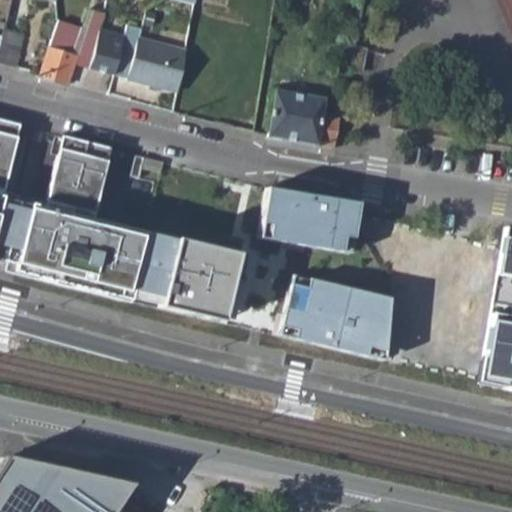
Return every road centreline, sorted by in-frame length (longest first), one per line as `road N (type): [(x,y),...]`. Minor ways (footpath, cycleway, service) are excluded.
road 1 (residential): [(511,208),(223,155),(0,91)]
road 2 (primary): [(511,438),(0,321)]
road 3 (primary): [(0,416),(340,492)]
